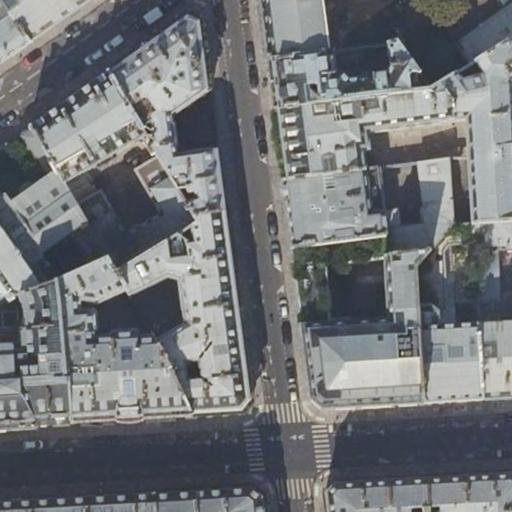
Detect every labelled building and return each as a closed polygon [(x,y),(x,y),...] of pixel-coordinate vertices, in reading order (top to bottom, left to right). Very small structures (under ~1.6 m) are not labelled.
[(0,0),(0,57),(13,48),(14,49),(33,35),(8,0),(0,0)] [(8,0),(33,35),(64,12),(81,0),(8,0)] [(259,0),(260,8),(267,62),(314,55),(307,1),(307,0),(333,0),(368,48),(387,46),(398,45),(399,45),(367,0),(259,0)] [(511,0),(502,0),(507,6),(456,44),(471,65),(511,38),(511,0)] [(108,72),(144,134),(157,156),(192,216),(227,212),(218,149),(177,155),(175,136),(172,116),(211,89),(202,21),(188,15),(148,43),(108,72)] [(446,30),(407,58),(431,91),(433,91),(471,65),(456,44),(446,30)] [(511,38),(471,65),(433,91),(431,91),(274,111),(280,159),(283,182),(365,171),(362,152),(368,151),(366,134),(466,121),(469,158),(447,160),(447,161),(451,227),(473,226),(511,222),(511,38)] [(407,58),(398,45),(387,46),(389,69),(384,77),(348,81),(335,68),(333,53),(314,55),(267,62),(270,86),(274,111),(431,91),(407,58)] [(95,166),(114,154),(114,153),(144,134),(108,72),(69,99),(30,127),(63,184),(94,165),(95,166)] [(0,190),(0,225),(40,288),(56,282),(64,278),(55,271),(82,252),(69,235),(75,230),(98,263),(107,259),(75,205),(63,184),(30,127),(18,136),(46,177),(10,203),(0,190)] [(116,273),(197,223),(192,216),(157,156),(134,170),(160,213),(126,234),(99,191),(75,205),(107,259),(116,273)] [(378,170),(365,171),(283,182),(288,218),(292,249),(386,236),(386,258),(430,252),(451,227),(447,161),(417,165),(421,210),(420,210),(422,226),(399,228),(397,211),(383,213),(378,170)] [(239,302),(227,212),(192,216),(197,223),(116,273),(126,291),(129,297),(168,278),(178,280),(184,325),(156,342),(192,417),(214,415),(242,414),(252,402),(239,302)] [(511,222),(473,226),(474,246),(479,324),(483,400),(511,398),(511,302),(498,303),(495,250),(511,249),(511,222)] [(0,275),(14,297),(20,295),(40,288),(0,225),(0,275)] [(474,246),(473,226),(451,227),(430,252),(416,270),(424,403),(452,401),(483,400),(479,324),(439,326),(439,319),(446,309),(444,253),(449,248),(474,246)] [(386,258),(386,236),(292,249),(304,339),(311,399),(323,409),(374,406),(424,403),(416,270),(430,252),(386,258)] [(116,273),(107,259),(98,263),(64,278),(56,282),(67,384),(70,385),(72,424),(120,421),(192,417),(156,342),(153,337),(152,337),(139,338),(139,335),(138,334),(136,332),(134,332),(115,332),(113,333),(113,334),(112,337),(102,338),(96,341),(93,333),(96,332),(97,329),(96,316),(94,313),(93,312),(92,311),(81,311),(80,302),(96,305),(126,291),(116,273)] [(72,424),(70,385),(67,384),(56,282),(40,288),(20,295),(24,317),(25,328),(20,328),(21,350),(15,350),(14,348),(11,346),(0,346),(0,427),(24,426),(72,424)] [(366,481),(333,483),(324,495),(326,511),(511,511),(511,472),(493,474),(366,481)] [(266,511),(264,498),(252,488),(44,500),(0,502),(0,511),(266,511)]
